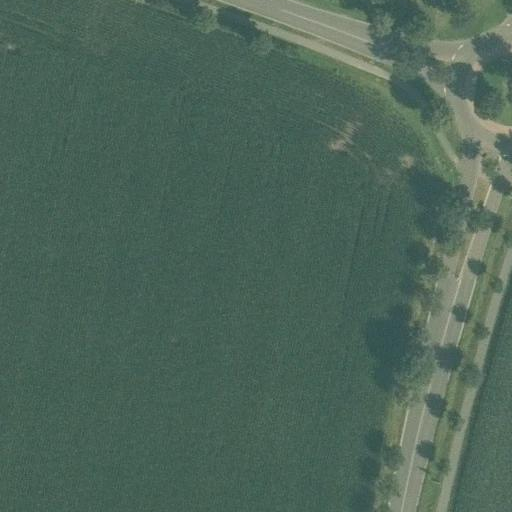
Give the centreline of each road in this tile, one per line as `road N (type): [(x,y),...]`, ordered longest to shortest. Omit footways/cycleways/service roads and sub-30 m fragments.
road 1 (secondary): [(404,511),(493,147)]
road 2 (secondary): [(461,70),(244,0)]
